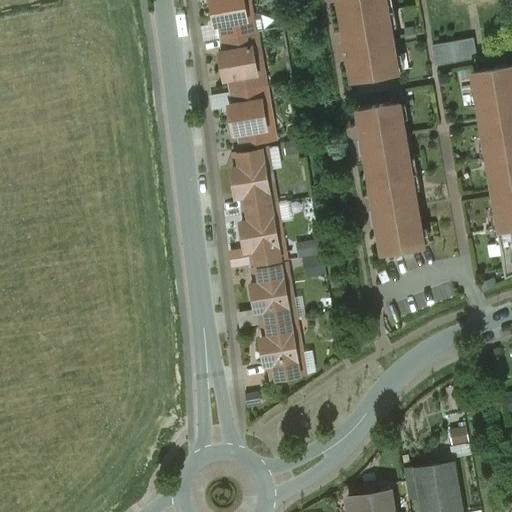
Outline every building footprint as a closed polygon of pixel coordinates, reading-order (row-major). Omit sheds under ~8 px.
[(211,0),(216,24),(221,23),(223,37),(250,32),(247,13),(252,12),(249,0),(211,0)] [(398,70),(385,0),(340,0),(348,42),(342,43),(344,54),(350,53),(354,78),(398,70)] [(250,32),(223,37),(226,51),(221,52),(225,78),(230,77),(233,91),(260,86),(256,67),(261,66),(258,51),(254,51),(250,32)] [(477,35),(434,43),(437,63),(481,56),(477,35)] [(511,63),(474,70),(501,227),(511,224),(511,63)] [(260,86),(233,91),(235,105),(230,106),(235,131),(240,130),(242,145),(269,140),(266,121),(270,120),(268,104),(263,105),(260,86)] [(400,101),(360,108),(365,137),(361,138),(360,137),(359,137),(361,153),(363,153),(363,151),(367,151),(376,208),(372,208),(372,207),(371,207),(373,223),(375,223),(375,221),(379,221),(384,250),(424,243),(400,101)] [(262,148),(235,153),(238,168),(233,168),(237,194),(242,193),(244,207),(272,202),(268,183),(273,182),(270,167),(266,168),(262,148)] [(272,202),(244,207),(247,221),(242,222),(246,248),(251,247),(254,262),(281,257),(277,237),(282,236),(280,221),(275,222),(272,202)] [(511,224),(501,227),(508,269),(506,270),(506,272),(511,269),(511,224)] [(306,274),(326,271),(322,238),(302,241),(306,274)] [(282,263),(255,268),(257,283),(252,283),(257,309),(262,309),(264,322),(291,318),(288,298),(292,298),(290,282),(285,283),(282,263)] [(291,318),(264,322),(266,336),(261,337),(266,363),(271,362),(273,377),(300,372),(297,352),(302,352),(299,336),(294,337),(291,318)] [(462,511),(457,481),(432,485),(429,465),(417,467),(421,494),(423,511),(462,511)] [(417,467),(405,469),(409,496),(421,494),(417,467)] [(384,491),(348,497),(350,511),(391,511),(391,509),(387,510),(384,491)]
